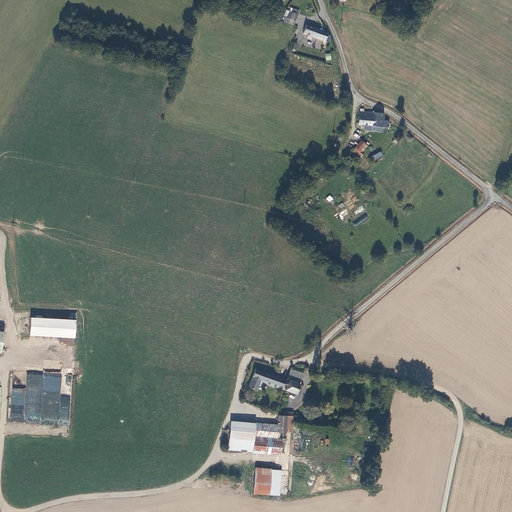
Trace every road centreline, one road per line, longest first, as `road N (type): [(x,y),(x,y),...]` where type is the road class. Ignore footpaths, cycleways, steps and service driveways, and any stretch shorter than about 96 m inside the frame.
road 1 (unclassified): [(24,511),(193,478),(214,455),(245,362),(306,360),(495,196)]
road 2 (unclassified): [(319,0),(357,96),(402,120),(495,196)]
road 3 (track): [(306,360),(414,380),(455,403),(459,431),(443,511)]
